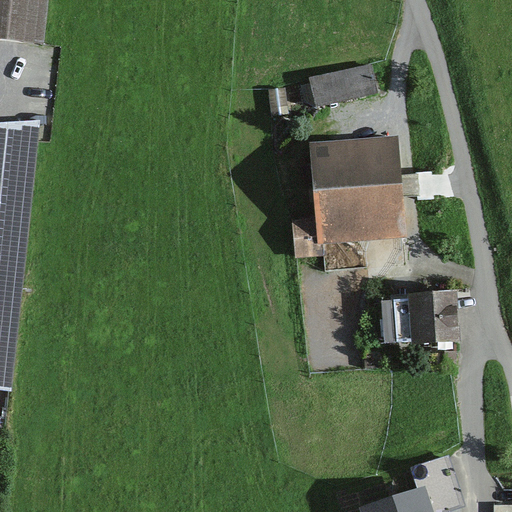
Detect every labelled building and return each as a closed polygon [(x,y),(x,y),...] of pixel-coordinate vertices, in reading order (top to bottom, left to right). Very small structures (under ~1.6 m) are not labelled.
[(0,0),(0,45),(43,49),(48,0),(0,0)] [(380,90),(373,60),(306,75),(313,105),(380,90)] [(0,128),(0,396),(11,397),(40,125),(0,128)] [(388,236),(388,141),(307,141),(307,236),(388,236)] [(452,333),(450,286),(388,288),(390,336),(452,333)] [(411,471),(419,496),(424,511),(460,511),(466,510),(449,458),(411,471)] [(424,511),(419,496),(373,511),(424,511)]
